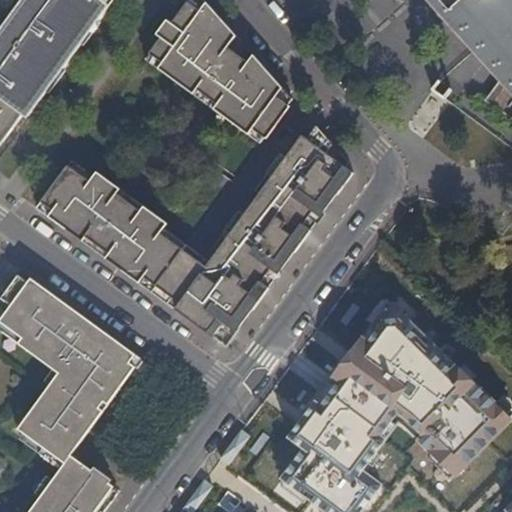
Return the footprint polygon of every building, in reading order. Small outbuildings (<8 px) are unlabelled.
[(6,26),(0,34),(0,138),(21,110),(30,117),(40,104),(43,89),(60,66),(65,69),(74,56),(78,41),(95,18),(100,21),(109,9),(111,0),(25,0),(23,3),(28,6),(11,30),(6,26)] [(504,75),(511,64),(511,49),(467,0),(450,16),(504,75)] [(511,0),(466,0),(467,0),(511,49),(511,64),(504,75),(486,100),(511,116),(511,0)] [(188,2),(146,59),(194,94),(198,89),(218,104),(214,109),(249,135),(253,129),(265,138),(288,105),(277,96),(283,88),(253,55),(248,62),(228,47),(236,36),(206,2),(200,11),(188,2)] [(326,154),(333,144),(316,126),(307,139),(302,136),(276,172),(271,168),(254,191),(259,194),(234,230),(229,226),(213,248),(217,252),(192,287),(187,283),(175,300),(180,303),(175,310),(214,338),(217,333),(222,336),(235,319),(226,312),(230,306),(247,318),(259,300),(252,295),(277,261),(267,254),(272,248),(288,260),(301,243),(294,238),(319,204),(309,197),(314,191),(330,203),(352,173),(326,154)] [(90,182),(68,166),(41,203),(57,214),(53,220),(82,242),(86,237),(109,254),(106,259),(140,284),(144,278),(157,287),(184,251),(160,234),(167,224),(144,207),(137,216),(125,208),(113,199),(120,189),(97,172),(90,182)] [(338,335),(394,250),(365,231),(309,317),(338,335)] [(104,511),(110,505),(104,501),(114,488),(71,456),(136,368),(130,364),(136,356),(76,312),(73,316),(64,310),(67,306),(31,279),(28,283),(18,276),(2,299),(12,306),(1,322),(60,374),(19,430),(66,464),(31,511),(104,511)] [(305,448),(282,478),(327,511),(361,511),(381,485),(363,471),(384,440),(380,436),(397,412),(408,420),(422,433),(418,438),(456,475),(510,418),(402,313),(381,315),(291,436),(305,448)] [(297,386),(328,343),(302,324),(271,367),(297,386)] [(142,360),(136,356),(130,364),(136,368),(142,360)] [(120,492),(114,488),(104,501),(110,505),(120,492)]
